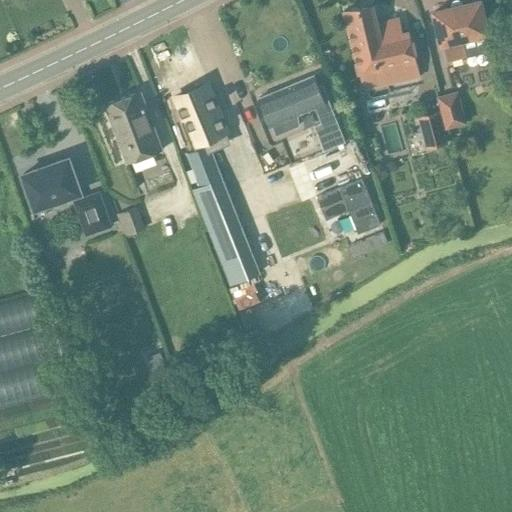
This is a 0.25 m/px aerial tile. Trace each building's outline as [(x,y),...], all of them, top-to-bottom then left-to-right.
[(489,32),(480,0),(434,11),(446,61),(466,57),(462,39),(489,32)] [(376,25),(372,4),(345,10),(363,89),(420,77),(410,33),(403,34),(400,19),(376,25)] [(320,86),(315,75),(259,98),(271,126),(274,125),(277,134),(299,125),(298,114),(315,107),(324,129),(339,123),(323,85),(320,86)] [(207,84),(176,97),(186,120),(182,122),(187,133),(194,151),(209,145),(209,146),(213,144),(214,143),(215,145),(229,139),(225,130),(226,129),(207,84)] [(162,149),(141,91),(105,104),(127,163),(162,149)] [(439,97),(442,110),(447,127),(466,122),(458,92),(439,97)] [(440,111),(419,117),(427,147),(448,142),(440,111)] [(359,143),(335,152),(347,182),(370,174),(359,143)] [(194,151),(188,154),(201,186),(193,189),(226,272),(241,266),(235,253),(249,247),(209,146),(209,145),(194,151)] [(82,197),(68,158),(23,174),(35,208),(76,193),(90,233),(114,224),(102,190),(82,197)] [(362,178),(317,197),(326,220),(349,210),(358,233),(381,224),(362,178)] [(136,205),(115,213),(124,235),(144,227),(136,205)] [(384,232),(348,246),(353,257),(388,242),(384,232)] [(0,405),(38,397),(23,330),(33,327),(26,296),(0,301),(0,405)]
